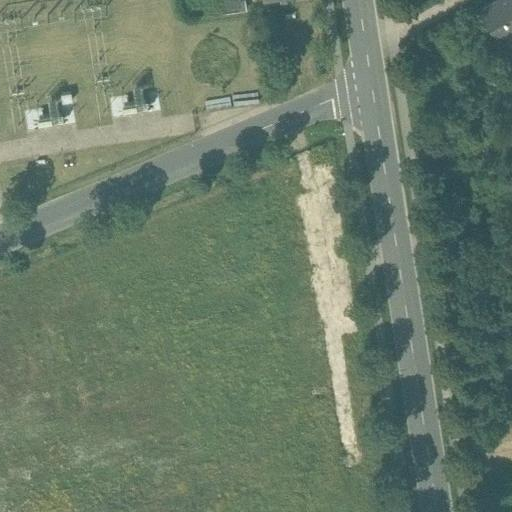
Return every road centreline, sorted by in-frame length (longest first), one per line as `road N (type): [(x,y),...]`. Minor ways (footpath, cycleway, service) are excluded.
road 1 (tertiary): [(437,511),(371,86)]
road 2 (unclassified): [(371,86),(0,248)]
